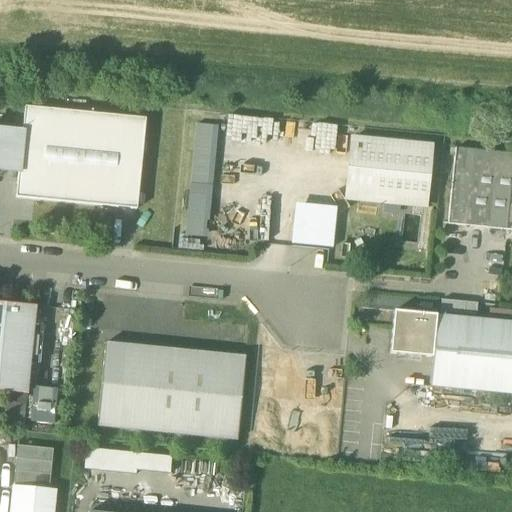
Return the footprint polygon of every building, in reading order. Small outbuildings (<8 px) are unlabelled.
[(15,199),(136,211),(145,120),(24,108),(22,133),(18,173),(15,199)] [(240,137),(240,139),(272,139),(273,119),(224,118),(223,137),(240,137)] [(215,127),(196,125),(185,234),(205,235),(215,127)] [(0,171),(18,173),(22,133),(0,131),(0,171)] [(345,201),(425,209),(431,149),(351,141),(345,201)] [(507,231),(511,231),(511,155),(455,150),(447,226),(507,232),(507,231)] [(336,209),(295,205),(294,212),(335,216),(336,209)] [(294,212),(291,245),(332,250),(335,216),(294,212)] [(88,304),(84,339),(101,341),(106,307),(88,304)] [(0,393),(27,396),(35,308),(0,305),(0,393)] [(389,356),(432,360),(436,317),(393,313),(389,356)] [(511,324),(436,317),(432,360),(429,389),(511,397),(511,324)] [(97,429),(237,443),(245,359),(105,345),(97,429)] [(57,391),(33,388),(29,423),(53,425),(57,391)] [(24,421),(24,405),(9,404),(8,420),(24,421)] [(13,486),(49,490),(53,451),(17,448),(13,486)] [(84,472),(135,477),(135,473),(169,476),(171,460),(85,452),(84,472)] [(10,511),(53,511),(55,492),(13,488),(10,511)]
